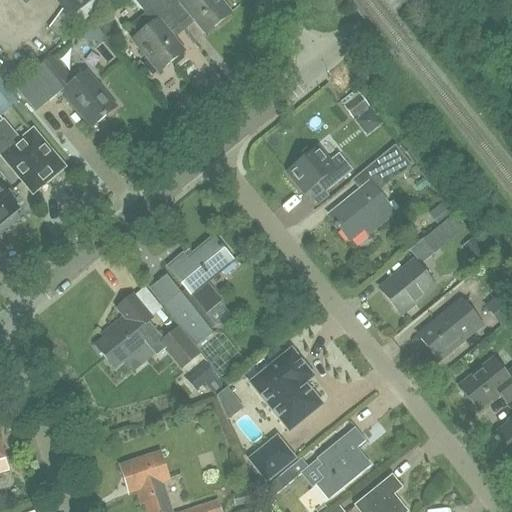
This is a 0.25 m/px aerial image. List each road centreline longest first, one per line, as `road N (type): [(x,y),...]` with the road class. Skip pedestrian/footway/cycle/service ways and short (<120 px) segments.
road 1 (residential): [(502,511),(211,154)]
road 2 (tertiary): [(6,321),(211,154)]
road 3 (residential): [(70,511),(6,321)]
road 4 (tertiary): [(211,154),(319,66)]
